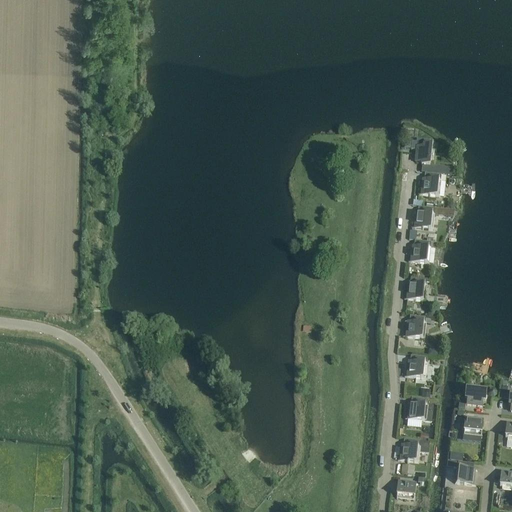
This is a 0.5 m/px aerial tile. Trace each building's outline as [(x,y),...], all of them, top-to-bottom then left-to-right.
[(412,142),(411,150),(417,151),(415,163),(422,163),(421,166),(430,167),(430,160),(432,160),(433,154),(431,153),(432,147),(428,146),(429,141),(417,140),(416,143),(412,142)] [(433,167),(432,175),(437,175),(441,176),(442,176),(443,168),(433,167)] [(419,195),(418,196),(440,198),(440,197),(445,198),(446,183),(441,183),(441,182),(440,182),(441,176),(437,175),(436,181),(420,180),(423,181),(422,195),(419,195)] [(412,228),(412,229),(433,231),(435,216),(435,215),(434,215),(434,209),(430,209),(429,215),(414,213),(414,214),(417,214),(415,229),(412,228)] [(408,262),(408,263),(429,265),(429,264),(426,264),(428,250),(431,250),(431,249),(430,249),(431,243),(426,242),(426,249),(410,247),(410,248),(413,248),(411,263),(408,262)] [(404,300),(425,303),(425,302),(422,302),(424,287),(427,288),(427,287),(426,287),(427,280),(422,280),(422,286),(406,285),(409,286),(407,300),(404,300)] [(404,338),(403,338),(425,340),(422,339),(423,325),(426,325),(425,325),(426,318),(422,318),(421,324),(405,322),(405,323),(408,323),(407,338),(404,338)] [(404,377),(404,378),(425,380),(426,380),(422,379),(424,365),(427,365),(427,364),(426,364),(427,358),(423,357),(422,364),(406,362),(406,363),(409,363),(407,378),(404,377)] [(421,390),(421,398),(429,399),(430,391),(421,390)] [(466,391),(465,399),(468,400),(467,406),(482,407),(483,401),(485,402),(486,393),(480,393),(480,391),(473,390),(473,392),(466,391)] [(405,420),(426,423),(431,423),(433,407),(427,407),(428,400),(423,400),(417,399),(416,405),(407,404),(407,405),(410,405),(408,420),(405,420)] [(465,419),(464,436),(465,433),(481,435),(480,438),(481,438),(483,421),(465,419)] [(398,461),(398,462),(419,464),(419,463),(416,463),(417,453),(428,455),(429,443),(420,442),(416,441),(415,448),(399,446),(402,447),(401,461),(398,461)] [(450,453),(450,460),(462,461),(462,454),(450,453)] [(454,484),(454,485),(476,487),(476,486),(473,486),(474,471),(477,472),(477,471),(462,469),(462,463),(458,463),(457,469),(456,469),(459,470),(458,484),(454,484)] [(511,474),(501,473),(500,488),(511,488),(511,474)] [(398,483),(396,500),(397,500),(397,497),(414,499),(413,502),(414,502),(416,485),(398,483)]
